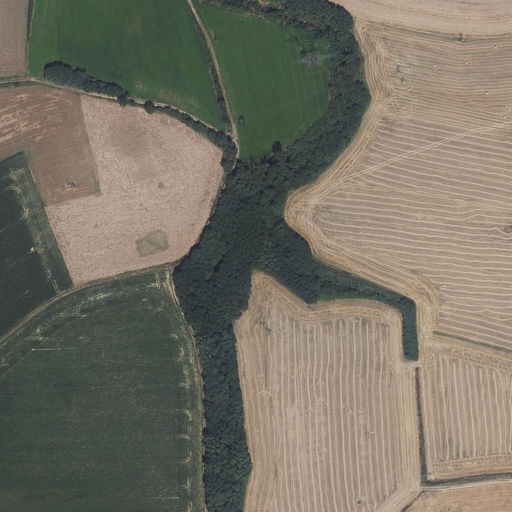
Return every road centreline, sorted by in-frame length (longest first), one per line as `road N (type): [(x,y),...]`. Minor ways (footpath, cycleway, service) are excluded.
road 1 (track): [(205,511),(201,378),(173,286),(175,268),(225,187),(235,142)]
road 2 (track): [(235,142),(168,106),(33,78),(0,82)]
road 3 (track): [(0,340),(81,286),(175,268)]
road 4 (track): [(235,142),(189,0)]
